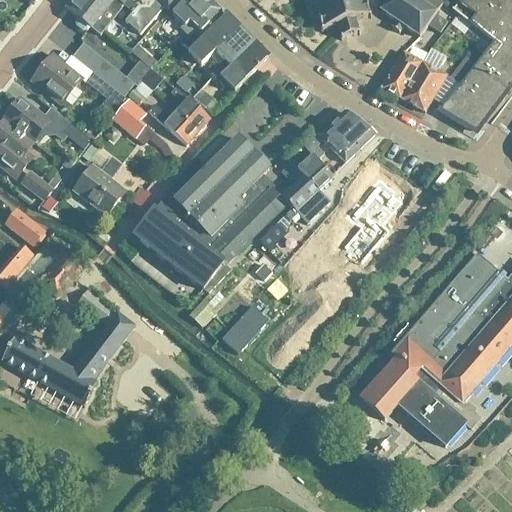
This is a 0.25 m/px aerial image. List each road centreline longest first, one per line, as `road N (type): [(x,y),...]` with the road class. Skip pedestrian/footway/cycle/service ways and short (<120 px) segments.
road 1 (unclassified): [(227,0),(309,77),(418,140),(489,166)]
road 2 (unclassified): [(311,390),(489,166)]
